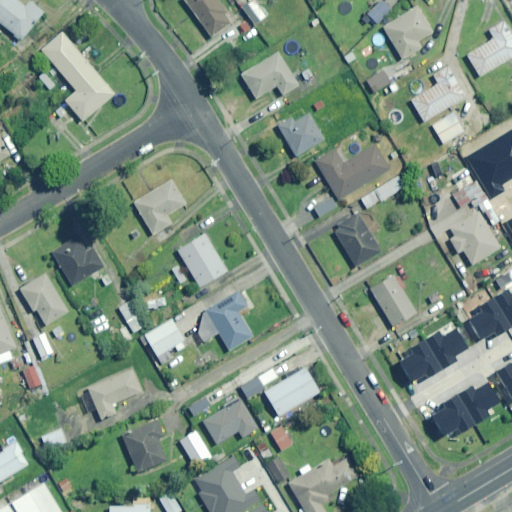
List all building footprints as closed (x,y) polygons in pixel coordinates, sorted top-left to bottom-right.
[(0,0),(0,25),(20,42),(43,13),(30,2),(24,8),(14,0),(0,0)] [(225,10),(218,0),(182,0),(211,39),(232,24),(223,11),(225,10)] [(391,11),(381,0),(360,19),(367,27),(372,22),(375,25),(391,11)] [(265,18),(253,1),(242,9),(254,26),(265,18)] [(434,32),(419,7),(382,29),(401,60),(420,49),(417,42),(434,32)] [(511,57),(511,36),(503,22),(489,31),(494,39),(466,56),(479,78),(511,57)] [(114,95),(61,32),(40,50),(75,92),(64,102),(82,123),(114,95)] [(298,87),(278,53),(240,76),(255,100),(276,87),(282,97),(298,87)] [(403,77),(396,66),(385,73),(393,84),(403,77)] [(465,98),(447,68),(433,76),(438,85),(410,101),(423,123),(465,98)] [(59,82),(49,70),(39,78),(49,90),(59,82)] [(389,85),(383,72),(366,81),(372,94),(389,85)] [(32,82),(24,73),(15,82),(23,90),(32,82)] [(67,114),(59,104),(51,111),(59,120),(67,114)] [(464,133),(453,113),(431,126),(443,145),(464,133)] [(324,141),(309,115),(280,132),(294,158),(324,141)] [(0,162),(11,156),(0,137),(0,162)] [(391,170),(377,145),(343,165),(334,151),(315,163),(338,201),(391,170)] [(404,189),(397,177),(360,199),(367,210),(404,189)] [(185,205),(171,181),(133,204),(152,236),(179,220),(174,212),(185,205)] [(337,208),(331,199),(313,210),(319,219),(337,208)] [(500,249),(478,213),(450,230),(454,237),(449,240),(458,255),(463,252),(471,266),(500,249)] [(363,216),(356,215),(332,229),(355,269),(381,253),(369,234),(378,228),(372,219),(363,216)] [(105,269),(84,234),(51,253),(71,289),(105,269)] [(226,272),(204,235),(176,251),(199,289),(226,272)] [(68,314),(46,275),(19,290),(32,313),(36,311),(45,327),(68,314)] [(416,315),(393,276),(369,290),(392,329),(416,315)] [(247,307),(238,293),(206,313),(199,334),(205,344),(218,335),(228,353),(253,338),(238,313),(247,307)] [(166,305),(163,296),(142,303),(145,312),(166,305)] [(136,317),(127,303),(118,309),(133,334),(145,327),(138,315),(136,317)] [(0,355),(16,349),(0,310),(0,355)] [(471,342),(459,320),(438,333),(451,354),(471,342)] [(183,342),(171,321),(144,336),(161,366),(171,360),(167,351),(183,342)] [(52,354),(44,335),(33,340),(40,359),(52,354)] [(511,345),(492,357),(511,390),(511,345)] [(491,390),(473,358),(465,362),(463,358),(452,364),(459,375),(438,387),(453,414),(468,406),(470,410),(485,402),(482,396),(491,390)] [(210,370),(205,360),(193,366),(198,376),(210,370)] [(42,385),(34,367),(22,372),(29,390),(42,385)] [(277,378),(272,370),(240,389),(247,400),(262,391),(261,388),(277,378)] [(319,394),(305,370),(264,393),(278,417),(319,394)] [(140,393),(131,371),(79,394),(88,415),(96,411),(100,421),(115,415),(112,406),(140,393)] [(257,430),(241,401),(203,422),(215,445),(238,433),(241,439),(257,430)] [(164,439),(157,421),(121,437),(137,474),(166,461),(157,442),(164,439)] [(293,445),(282,427),(270,434),(281,453),(293,445)] [(66,443),(60,430),(41,438),(46,451),(66,443)] [(210,457),(195,432),(179,441),(194,466),(210,457)] [(0,482),(28,466),(16,445),(0,454),(0,482)] [(262,467),(249,445),(229,456),(235,467),(241,479),(262,467)] [(356,478),(341,453),(287,484),(303,511),(324,511),(318,501),(356,478)] [(289,478),(277,457),(265,464),(277,485),(289,478)] [(270,503),(262,489),(222,511),(266,511),(263,507),(270,503)]
